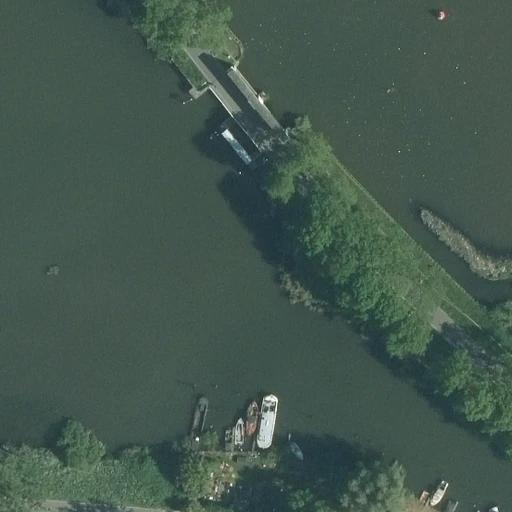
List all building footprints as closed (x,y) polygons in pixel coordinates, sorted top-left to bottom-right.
[(226,51),(236,64),(237,63),(236,62),(227,50),(226,51)] [(238,65),(237,63),(236,64),(233,66),(231,68),(226,72),(228,75),(229,73),(231,72),(236,68),(238,66),(238,65)] [(197,92),(175,64),(174,65),(194,91),(190,94),(195,101),(196,101),(202,96),(201,95),(202,94),(203,95),(206,92),(206,91),(207,90),(207,91),(210,89),(212,87),(210,85),(201,92),(199,90),(197,92)] [(236,68),(231,72),(254,100),(258,105),(281,134),(286,130),(263,101),(258,96),(236,68)] [(222,134),(223,134),(227,131),(229,129),(228,129),(230,128),(233,126),(233,125),(234,124),(235,125),(258,105),(263,101),(265,100),(265,99),(265,98),(262,94),(260,95),(259,95),(258,96),(254,100),(230,119),(231,120),(230,121),(229,120),(226,123),(226,124),(225,125),(225,124),(218,129),(222,134)] [(277,137),(279,139),(290,131),(291,130),(289,128),(288,128),(286,130),(281,134),(279,135),(277,137)] [(227,131),(223,134),(245,163),(250,159),(227,131)] [(255,159),(264,152),(262,149),(260,150),(257,153),(258,154),(257,155),(256,154),(253,157),(254,157),(252,158),(250,159),(245,163),(252,171),(256,168),(272,186),(280,195),(281,194),(254,162),(256,161),(255,159)]
